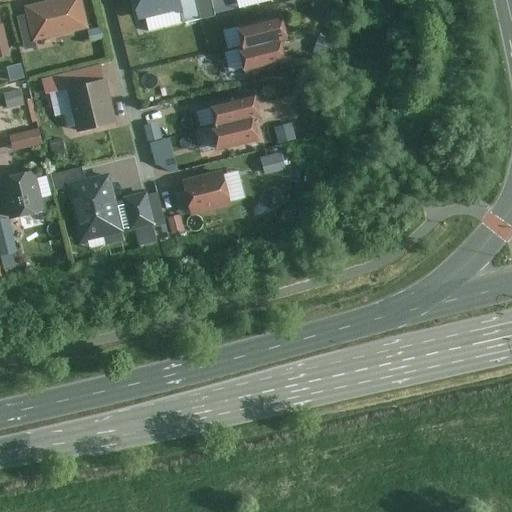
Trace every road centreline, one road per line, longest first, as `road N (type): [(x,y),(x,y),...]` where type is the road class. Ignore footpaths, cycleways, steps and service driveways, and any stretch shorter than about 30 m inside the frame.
road 1 (secondary): [(0,459),(511,342)]
road 2 (secondary): [(411,311),(0,413)]
road 3 (motorway): [(511,207),(479,252),(411,311)]
